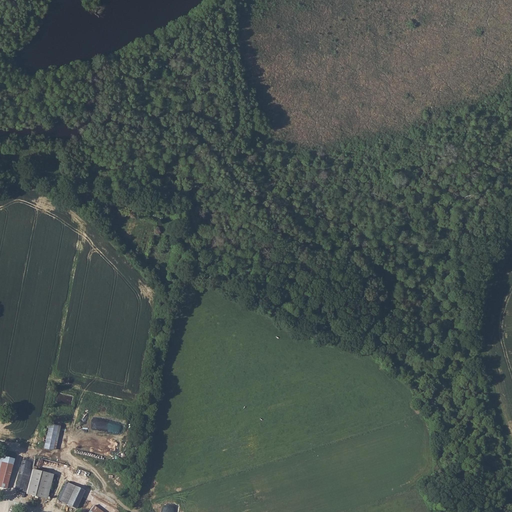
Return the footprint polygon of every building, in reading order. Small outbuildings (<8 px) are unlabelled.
[(49,423),(44,447),(54,450),(59,424),(49,423)] [(84,438),(81,447),(109,455),(111,446),(105,444),(105,446),(99,445),(100,442),(84,438)] [(0,454),(0,486),(8,488),(14,458),(0,454)] [(32,467),(26,493),(48,498),(53,473),(32,467)] [(66,482),(59,501),(76,508),(84,489),(66,482)]
